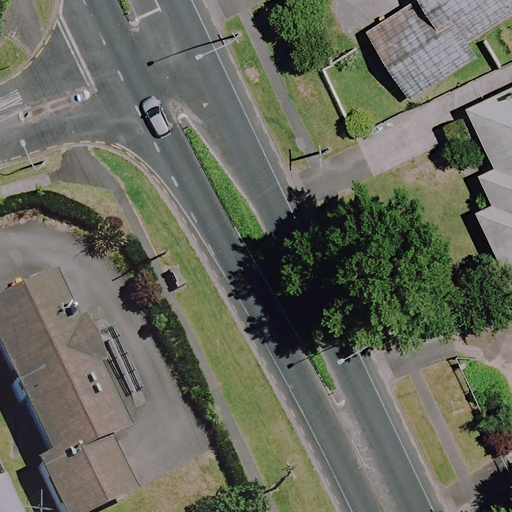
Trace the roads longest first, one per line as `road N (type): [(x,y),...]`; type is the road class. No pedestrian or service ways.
road 1 (secondary): [(395,511),(182,58)]
road 2 (residential): [(0,126),(182,58)]
